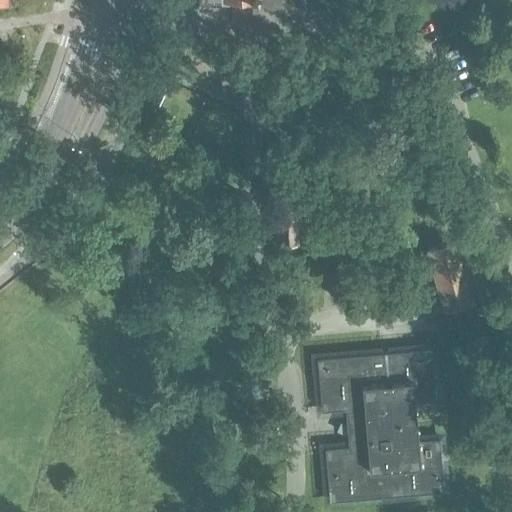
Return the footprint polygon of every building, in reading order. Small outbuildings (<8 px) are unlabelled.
[(297,240),(298,207),(277,206),(276,239),(297,240)] [(484,294),(471,247),(468,235),(426,246),(443,306),(484,294)] [(112,296),(94,270),(79,280),(96,306),(112,296)] [(386,319),(416,316),(415,301),(385,304),(386,319)] [(407,318),(391,319),(392,329),(408,328),(407,318)] [(431,346),(317,355),(321,408),(345,406),(346,423),(340,420),(336,429),(347,433),(348,443),(325,445),(329,498),(444,488),(439,436),(418,437),(414,400),(436,398),(431,346)]
